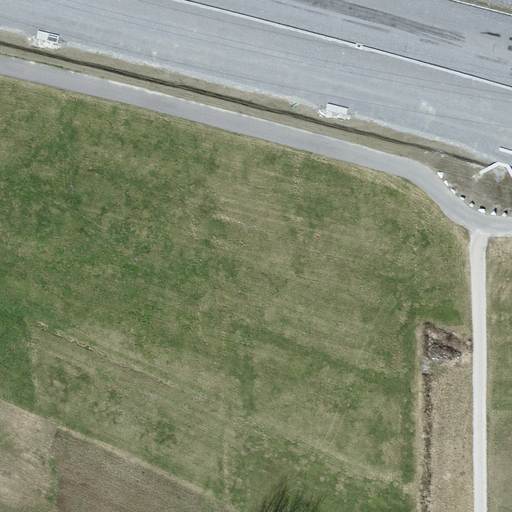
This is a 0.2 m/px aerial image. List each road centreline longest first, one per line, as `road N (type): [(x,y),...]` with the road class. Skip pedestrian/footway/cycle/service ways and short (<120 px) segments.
road 1 (unclassified): [(0,68),(415,167),(480,227),(511,226)]
road 2 (motorway): [(0,0),(316,71),(511,135)]
road 3 (track): [(480,227),(480,511)]
road 4 (motorway): [(511,62),(304,0)]
